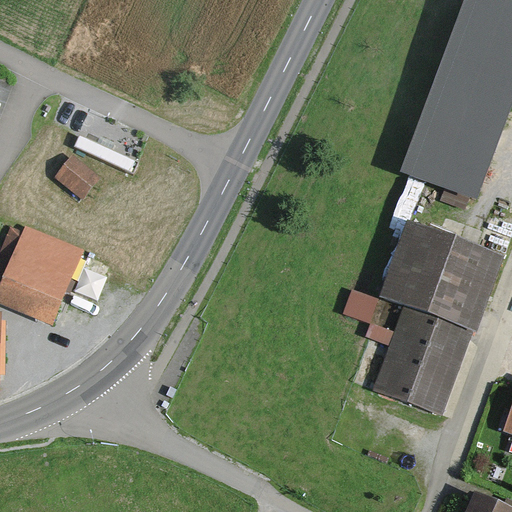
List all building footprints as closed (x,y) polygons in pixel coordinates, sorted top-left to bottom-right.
[(511,113),(511,0),(467,0),(401,180),(477,208),(511,113)] [(75,148),(131,173),(135,164),(80,139),(75,148)] [(71,160),(55,180),(83,201),(99,181),(71,160)] [(380,308),(400,316),(370,391),(438,418),(499,262),(411,228),(380,308)] [(13,234),(0,262),(0,305),(49,327),(80,257),(28,234),(26,239),(13,234)] [(507,511),(476,499),(469,511),(507,511)]
